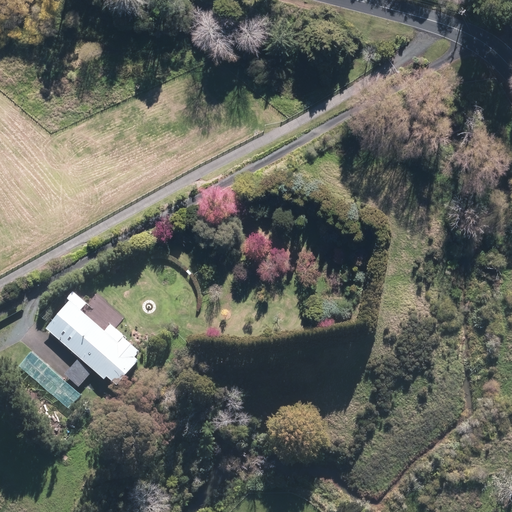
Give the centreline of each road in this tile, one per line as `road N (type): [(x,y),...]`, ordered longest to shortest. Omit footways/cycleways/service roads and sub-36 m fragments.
road 1 (unknown): [(481,40),(0,311)]
road 2 (unclassified): [(511,69),(481,40),(449,25),(357,0)]
